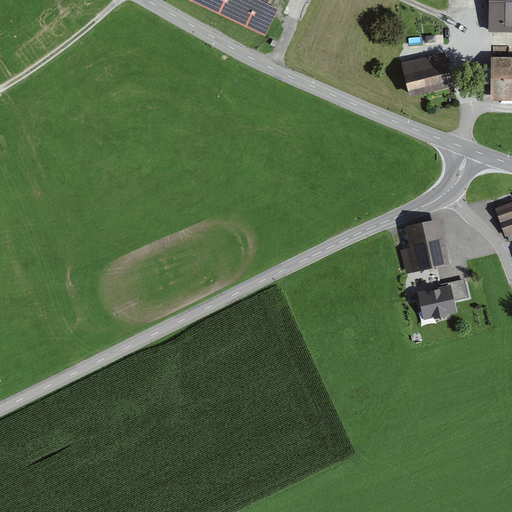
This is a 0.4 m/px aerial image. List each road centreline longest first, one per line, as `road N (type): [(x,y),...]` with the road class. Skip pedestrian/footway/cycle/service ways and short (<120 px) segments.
road 1 (tertiary): [(448,192),(0,410)]
road 2 (tertiary): [(145,0),(271,68),(468,149)]
road 3 (track): [(468,149),(472,85),(456,23),(408,0)]
road 4 (track): [(0,89),(119,0)]
